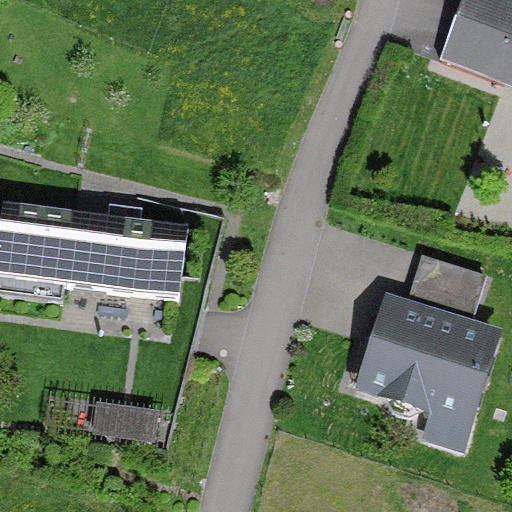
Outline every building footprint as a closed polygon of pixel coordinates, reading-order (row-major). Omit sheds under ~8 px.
[(511,7),(493,0),(458,0),(434,64),(498,88),(508,60),(511,61),(511,7)] [(59,290),(172,305),(182,233),(0,208),(0,298),(57,306),(59,290)] [(433,257),(423,295),(486,313),(497,275),(433,257)] [(511,343),(401,309),(375,394),(451,417),(443,444),(477,454),(511,343)] [(146,443),(150,417),(124,414),(120,440),(146,443)]
